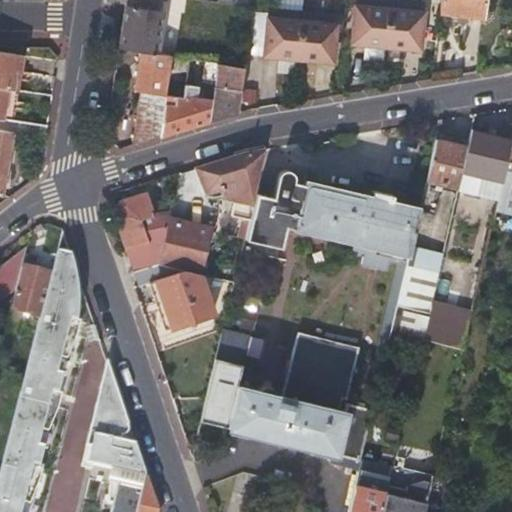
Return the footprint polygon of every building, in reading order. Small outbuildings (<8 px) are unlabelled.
[(127,0),(126,6),(161,12),(162,0),(127,0)] [(386,47),(390,0),(354,0),(350,43),(386,47)] [(424,3),(394,0),(390,0),(386,47),(419,50),(424,3)] [(441,0),(440,10),(487,16),(488,0),(441,0)] [(238,32),(248,35),(250,22),(253,7),(242,5),(238,32)] [(126,6),(120,47),(140,50),(171,55),(172,49),(158,46),(163,12),(161,12),(126,6)] [(299,59),(303,12),(268,8),(263,56),(299,59)] [(336,15),(303,12),(299,59),(332,62),(336,15)] [(0,88),(11,90),(16,91),(21,54),(0,49),(0,88)] [(194,59),(209,61),(211,51),(195,49),(194,59)] [(132,145),(159,137),(167,95),(165,95),(166,94),(171,55),(140,50),(136,73),(134,89),(142,91),(132,145)] [(215,119),(235,113),(243,67),(209,61),(194,59),(191,58),(187,77),(216,82),(213,101),(196,98),(198,87),(186,85),(184,97),(166,94),(165,95),(167,95),(159,137),(215,119)] [(0,120),(6,121),(11,90),(0,88),(0,120)] [(0,174),(5,176),(9,156),(13,132),(0,129),(0,174)] [(511,139),(470,130),(466,147),(460,172),(500,183),(502,174),(511,139)] [(511,133),(511,139),(502,174),(507,175),(509,169),(511,169),(511,133)] [(466,147),(435,139),(425,181),(456,189),(460,172),(466,147)] [(248,215),(264,149),(250,151),(220,160),(195,168),(203,194),(225,199),(222,209),(248,215)] [(354,242),(365,194),(305,180),(304,184),(293,182),(294,178),(294,175),(291,171),(289,169),(287,168),(282,168),(279,170),(276,174),(271,197),(254,193),(244,238),(280,247),(284,226),(354,242)] [(370,195),(365,194),(354,242),(390,251),(408,255),(419,207),(390,200),(391,195),(371,190),(370,195)] [(168,217),(170,212),(153,213),(147,192),(122,200),(115,214),(133,271),(157,263),(168,217)] [(185,270),(201,274),(211,228),(168,217),(157,263),(185,270)] [(390,251),(354,242),(352,250),(356,257),(364,252),(363,257),(387,262),(388,258),(390,251)] [(0,302),(14,292),(21,266),(26,247),(0,267),(0,302)] [(56,254),(71,258),(69,252),(58,249),(56,254)] [(408,255),(390,251),(388,258),(399,261),(376,356),(384,358),(388,341),(396,304),(408,255)] [(78,314),(78,296),(76,271),(71,258),(56,254),(51,274),(42,311),(77,320),(78,314)] [(424,259),(408,255),(396,304),(427,312),(429,301),(436,272),(422,269),(424,259)] [(213,313),(201,274),(185,270),(157,263),(133,271),(137,286),(149,282),(164,330),(213,313)] [(14,292),(10,309),(40,317),(42,311),(51,274),(21,266),(14,292)] [(462,349),(470,311),(429,301),(427,312),(421,339),(462,349)] [(418,349),(421,339),(427,312),(396,304),(388,341),(418,349)] [(77,320),(42,311),(40,317),(38,324),(75,333),(77,320)] [(38,324),(23,382),(54,390),(59,371),(53,369),(58,353),(63,355),(75,333),(38,324)] [(249,336),(221,330),(214,359),(199,422),(227,428),(246,433),(272,439),(332,454),(330,463),(357,470),(357,469),(371,411),(344,405),(345,399),(357,351),(329,345),(296,337),(281,398),(273,396),(274,394),(270,388),(263,386),(257,390),(256,392),(237,386),(249,336)] [(329,345),(330,342),(297,334),(296,337),(329,345)] [(357,349),(330,342),(329,345),(357,351),(357,349)] [(53,369),(59,371),(63,355),(58,353),(53,369)] [(384,358),(376,356),(365,404),(345,399),(344,405),(371,411),(384,358)] [(86,462),(111,469),(144,477),(145,476),(133,440),(119,438),(120,433),(125,431),(128,429),(129,428),(124,416),(105,359),(85,445),(90,446),(86,462)] [(23,382),(20,395),(51,404),(54,390),(23,382)] [(20,395),(0,471),(0,511),(22,511),(18,511),(22,496),(28,497),(29,498),(39,475),(33,474),(28,472),(31,460),(37,461),(41,442),(36,441),(40,425),(45,426),(47,427),(57,405),(51,404),(20,395)] [(41,442),(45,426),(40,425),(36,441),(41,442)] [(272,439),(246,433),(245,437),(271,443),(272,439)] [(81,461),(86,462),(90,446),(85,445),(81,461)] [(28,472),(33,474),(37,461),(31,460),(28,472)] [(423,511),(426,502),(429,488),(431,480),(432,474),(391,465),(388,476),(388,477),(385,492),(380,511),(423,511)] [(111,469),(108,482),(141,491),(144,477),(111,469)] [(380,511),(385,492),(388,477),(388,476),(357,469),(357,470),(347,511),(380,511)] [(144,477),(141,491),(136,511),(155,511),(156,510),(154,502),(145,476),(144,477)] [(136,511),(141,491),(108,482),(109,502),(116,504),(113,511),(136,511)] [(435,511),(440,491),(429,488),(426,502),(423,511),(435,511)] [(22,496),(18,511),(22,511),(24,511),(28,497),(22,496)]
